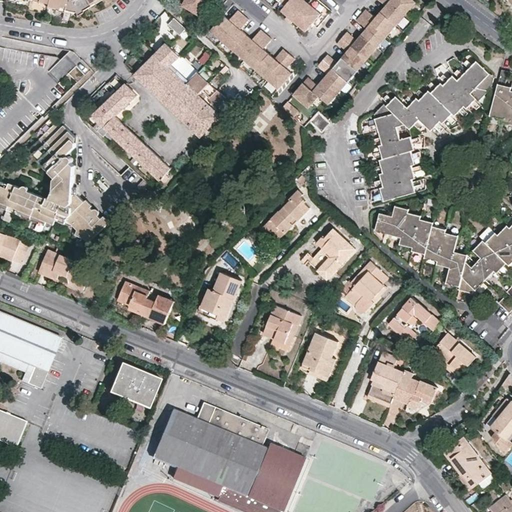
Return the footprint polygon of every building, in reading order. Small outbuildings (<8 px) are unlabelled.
[(42,0),(49,2),(48,4),(59,7),(60,4),(66,5),(65,9),(73,11),(74,11),(75,11),(76,11),(77,11),(76,8),(81,5),(83,8),(90,4),(89,1),(91,0),(95,0),(96,1),(97,0),(42,0)] [(206,0),(188,0),(185,7),(202,17),(210,2),(206,0)] [(312,2),(309,0),(293,0),(289,5),(284,11),(296,21),(312,2)] [(410,13),(394,0),(382,0),(388,5),(384,11),(400,24),(410,13)] [(419,1),(417,0),(394,0),(410,13),(419,1)] [(325,13),(312,2),(296,21),(309,31),(325,13)] [(400,24),(384,11),(379,16),(369,8),(369,9),(364,14),(390,36),(400,24)] [(242,10),(242,9),(234,18),(227,13),(218,24),(213,29),(225,39),(247,14),(242,10)] [(250,32),(245,28),(252,18),(247,14),(225,39),(236,49),(250,32)] [(390,36),(364,14),(360,19),(359,20),(369,28),(364,33),(381,47),(390,36)] [(187,27),(175,16),(168,23),(180,34),(187,27)] [(218,24),(212,19),(202,30),(208,35),(218,24)] [(265,29),(264,28),(256,38),(250,32),(236,49),(248,59),(270,33),(265,29)] [(359,38),(350,30),(350,31),(345,37),(371,58),(381,47),(364,33),(359,38)] [(273,52),(267,48),(276,38),(275,37),(270,33),(248,59),(259,68),(273,52)] [(371,58),(345,37),(341,42),(340,42),(350,50),(345,56),(361,70),(371,58)] [(168,65),(179,55),(166,42),(135,73),(201,136),(220,116),(214,109),(225,98),(198,72),(186,84),(168,65)] [(287,48),(286,47),(278,57),(273,52),(259,68),(271,78),(293,53),(287,48)] [(0,154),(89,69),(77,56),(71,48),(64,55),(59,59),(55,55),(47,54),(0,98),(0,154)] [(290,67),(298,57),(293,53),(271,78),(282,88),(296,71),(290,67)] [(361,70),(345,56),(340,61),(331,54),(330,54),(326,60),(352,81),(361,70)] [(198,72),(179,55),(168,65),(186,84),(198,72)] [(352,81),(326,60),(322,65),(321,65),(330,73),(325,78),(342,92),(352,81)] [(480,85),(490,75),(478,63),(473,67),(468,62),(464,66),(469,71),(468,73),(480,85)] [(510,73),(503,71),(492,116),(505,121),(511,93),(511,88),(507,87),(510,73)] [(470,94),(480,85),(468,73),(463,77),(458,72),(455,76),(459,81),(458,83),(465,90),(470,94)] [(494,79),(490,75),(480,85),(490,95),(491,94),(493,91),(495,82),(494,79)] [(342,92),(325,78),(321,84),(312,76),(311,77),(307,82),(322,95),(332,103),(342,92)] [(465,90),(458,83),(453,78),(449,82),(444,77),(441,78),(440,80),(445,86),(443,87),(454,98),(455,100),(465,90)] [(268,79),(263,85),(272,91),(277,85),(268,79)] [(322,95),(307,82),(298,92),(296,94),(312,107),(322,95)] [(170,168),(116,115),(136,94),(125,83),(112,97),(93,115),(159,179),(170,168)] [(454,98),(443,87),(441,86),(437,89),(431,84),(427,88),(432,93),(431,95),(441,105),(443,107),(454,98)] [(490,95),(480,85),(470,94),(478,103),(480,104),(490,95)] [(478,103),(470,94),(465,90),(455,100),(466,110),(468,112),(473,108),(477,112),(481,109),(476,104),(478,103)] [(441,105),(431,95),(429,93),(425,96),(420,91),(416,95),(420,101),(419,102),(429,112),(431,115),(441,105)] [(407,110),(407,109),(395,98),(391,102),(385,97),(381,101),(385,104),(383,106),(391,114),(397,120),(407,110)] [(466,110),(455,100),(454,98),(443,107),(454,118),(456,120),(460,116),(465,120),(468,117),(469,116),(464,112),(466,110)] [(429,112),(419,102),(417,99),(416,100),(412,104),(407,99),(403,103),(408,108),(407,109),(407,110),(419,122),(429,112)] [(302,110),(290,100),(285,106),(296,116),(302,110)] [(453,119),(454,118),(443,107),(441,105),(431,115),(442,125),(444,127),(448,123),(453,127),(454,126),(457,123),(453,119)] [(391,114),(383,106),(374,115),(374,119),(391,116),(391,114)] [(417,124),(419,123),(419,122),(407,110),(397,120),(404,127),(410,132),(414,129),(419,134),(423,130),(417,124)] [(442,125),(431,115),(429,112),(419,122),(419,123),(431,134),(436,131),(440,135),(445,131),(441,127),(442,125)] [(331,123),(321,114),(315,121),(325,130),(331,123)] [(378,132),(394,129),(391,116),(374,119),(376,125),(368,127),(369,132),(377,130),(378,132)] [(83,239),(86,242),(105,224),(76,194),(70,194),(71,185),(73,185),(74,164),(65,155),(74,147),(75,142),(75,141),(74,141),(74,140),(72,137),(74,134),(63,122),(60,124),(55,120),(27,146),(54,175),(53,176),(53,184),(53,185),(53,186),(52,188),(52,189),(51,191),(49,196),(45,195),(44,196),(12,183),(11,185),(0,180),(0,206),(38,222),(40,219),(49,222),(51,217),(53,212),(66,218),(64,221),(67,222),(70,224),(73,226),(75,229),(73,234),(77,236),(79,237),(80,237),(82,238),(83,239)] [(395,142),(397,142),(394,129),(378,132),(378,133),(378,138),(371,140),(371,145),(380,144),(380,146),(395,142)] [(400,156),(413,154),(415,153),(415,152),(414,146),(420,145),(420,144),(420,142),(420,141),(419,140),(412,141),(411,138),(397,142),(400,156)] [(382,160),(400,156),(397,142),(395,142),(380,146),(379,146),(380,152),(372,154),(373,159),(382,157),(382,160)] [(413,155),(413,154),(400,156),(402,169),(413,167),(416,166),(414,160),(421,159),(420,154),(413,155)] [(402,169),(400,156),(382,160),(380,161),(381,166),(373,168),(374,172),(382,171),(382,174),(397,170),(402,169)] [(414,169),(413,167),(402,169),(397,170),(400,184),(415,181),(417,180),(416,174),(422,173),(421,167),(414,169)] [(400,184),(397,170),(382,174),(381,174),(382,180),(374,181),(375,187),(383,185),(383,188),(398,185),(399,184),(400,184)] [(134,189),(138,193),(148,184),(144,179),(134,189)] [(415,183),(415,181),(400,184),(399,184),(401,197),(417,194),(416,188),(423,187),(423,185),(423,184),(422,183),(422,182),(415,183)] [(398,185),(383,188),(382,188),(382,189),(383,193),(375,195),(375,196),(376,198),(376,199),(376,200),(384,199),(384,200),(384,201),(385,201),(386,201),(401,197),(399,184),(398,185)] [(282,229),(287,234),(306,214),(303,211),(309,205),(297,195),(292,200),(293,201),(283,212),(281,212),(274,220),(273,220),(265,228),(274,238),(278,234),(282,229)] [(398,218),(395,217),(391,235),(394,236),(404,238),(410,213),(411,210),(398,206),(396,213),(400,214),(398,218)] [(63,223),(64,221),(66,218),(53,212),(51,217),(63,223)] [(391,235),(395,217),(391,216),(387,215),(382,213),(377,230),(387,233),(391,235)] [(410,213),(404,238),(403,240),(406,241),(405,244),(415,247),(423,219),(423,216),(410,213)] [(427,254),(435,225),(436,223),(423,219),(415,247),(420,249),(420,252),(427,254)] [(440,261),(448,232),(449,229),(435,225),(427,254),(432,255),(431,258),(440,261)] [(511,229),(511,228),(508,226),(499,236),(511,248),(511,229)] [(332,278),(359,249),(336,228),(328,238),(332,241),(316,258),(313,261),(332,278)] [(282,238),(287,234),(282,229),(278,234),(282,238)] [(0,255),(10,259),(11,258),(18,261),(26,242),(18,239),(18,238),(0,230),(0,255)] [(453,268),(457,252),(461,236),(448,232),(440,261),(444,263),(443,265),(453,268)] [(365,241),(358,234),(357,237),(363,243),(365,241)] [(511,248),(499,236),(497,234),(487,243),(507,263),(511,261),(511,262),(511,248)] [(507,263),(487,243),(484,240),(475,250),(484,259),(496,271),(499,268),(501,270),(507,263)] [(60,272),(64,274),(66,276),(67,278),(67,280),(67,283),(82,290),(90,272),(80,267),(78,270),(71,267),(73,259),(48,248),(39,271),(57,279),(60,272)] [(462,286),(468,262),(470,256),(457,252),(453,268),(450,279),(454,280),(454,284),(462,286)] [(496,271),(484,259),(474,268),(487,280),(496,271)] [(361,303),(359,306),(362,311),(364,312),(367,312),(369,312),(371,310),(379,301),(377,298),(382,293),(384,295),(392,286),(386,280),(389,276),(374,262),(355,284),(358,288),(352,295),(361,303)] [(475,293),(487,280),(474,268),(468,262),(462,286),(466,288),(465,291),(475,293)] [(221,314),(219,317),(227,320),(244,281),(225,272),(217,290),(212,288),(204,307),(221,314)] [(166,325),(175,303),(159,296),(156,302),(148,299),(150,292),(125,281),(117,300),(129,305),(128,309),(166,325)] [(346,294),(359,306),(361,303),(352,295),(358,288),(355,284),(346,294)] [(511,312),(511,304),(511,305),(505,298),(500,303),(511,314),(511,312)] [(437,332),(444,323),(416,299),(393,325),(404,336),(405,335),(413,342),(415,341),(417,343),(422,338),(412,329),(421,318),(437,332)] [(291,335),(297,337),(306,316),(279,306),(268,335),(276,339),(288,343),(291,335)] [(218,320),(219,317),(221,314),(204,307),(202,312),(218,320)] [(62,338),(0,312),(0,440),(17,447),(28,422),(0,410),(0,351),(30,364),(35,366),(29,381),(42,387),(62,338)] [(294,346),(297,337),(291,335),(288,343),(294,346)] [(459,371),(457,373),(462,378),(479,359),(451,335),(437,351),(445,359),(459,371)] [(325,373),(334,377),(340,365),(336,363),(342,346),(320,336),(307,365),(317,369),(316,372),(324,376),(325,373)] [(0,351),(0,362),(26,374),(30,364),(0,351)] [(409,373),(399,369),(403,359),(387,353),(377,379),(380,381),(374,396),(396,405),(399,399),(409,373)] [(443,361),(457,373),(459,371),(445,359),(443,361)] [(162,379),(122,362),(110,391),(150,407),(162,379)] [(24,379),(29,381),(35,366),(30,364),(26,374),(24,379)] [(331,383),(334,377),(325,373),(324,376),(316,372),(314,373),(313,376),(331,383)] [(419,376),(410,372),(409,373),(399,399),(413,405),(412,407),(423,412),(428,400),(437,404),(443,390),(426,383),(425,385),(417,381),(419,376)] [(373,399),(395,408),(396,405),(374,396),(373,399)] [(267,452),(264,450),(266,446),(261,444),(268,427),(204,400),(196,418),(173,409),(154,455),(225,485),(219,499),(250,511),(283,511),(306,460),(270,445),(267,452)] [(424,413),(437,404),(428,400),(423,412),(424,413)] [(511,405),(492,430),(497,433),(493,438),(506,454),(511,445),(511,441),(509,439),(511,435),(511,405)] [(423,412),(412,407),(409,415),(415,419),(424,413),(423,412)] [(492,474),(464,436),(443,451),(472,490),(492,474)] [(511,511),(511,502),(506,495),(489,507),(493,511),(511,511)]
